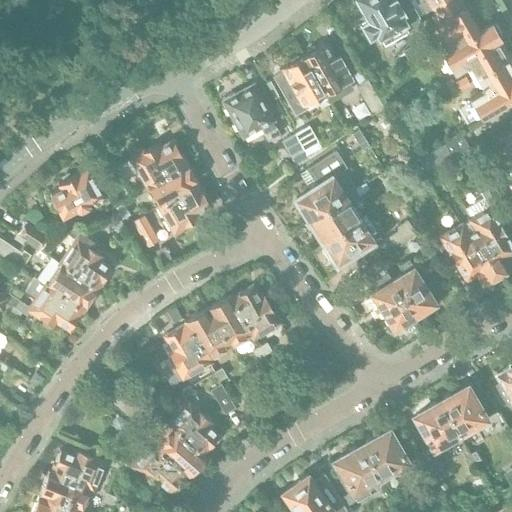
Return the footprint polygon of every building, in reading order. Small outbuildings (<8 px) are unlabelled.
[(422,23),(408,0),(357,0),(368,19),(361,23),(369,36),(376,33),(379,38),(394,30),(395,33),(408,25),(411,30),(422,23)] [(478,31),(460,0),(414,0),(422,13),(423,14),(425,15),(426,15),(428,15),(429,14),(429,12),(429,11),(431,10),(434,14),(431,17),(435,23),(434,24),(447,47),(441,51),(443,55),(438,58),(444,69),(450,66),(454,73),(465,67),(472,78),(476,76),(509,55),(499,38),(505,34),(498,23),(492,26),(490,23),(478,31)] [(352,78),(338,55),(334,58),(325,43),(316,48),(313,47),(307,50),(306,54),(303,56),(324,94),(329,103),(353,90),(348,80),(352,78)] [(511,60),(509,55),(476,76),(481,85),(480,86),(481,88),(482,87),(484,90),(469,99),(471,101),(469,102),(477,115),(479,115),(480,118),(511,99),(511,60)] [(324,94),(303,56),(299,58),(296,57),(291,60),(290,63),(281,68),(283,72),(274,77),(295,113),(304,108),(303,106),(324,94)] [(457,88),(467,81),(465,76),(454,82),(457,88)] [(383,109),(367,79),(356,86),(357,87),(356,87),(372,115),(383,109)] [(459,91),(470,85),(467,81),(457,88),(459,91)] [(271,119),(253,86),(236,95),(233,94),(228,97),(227,100),(224,101),(243,135),(258,126),(266,140),(278,133),(270,119),(271,119)] [(321,147),(309,125),(294,134),(306,155),(321,147)] [(508,136),(503,129),(494,134),(499,142),(508,136)] [(365,140),(358,130),(351,134),(352,134),(358,145),(365,140)] [(308,158),(306,155),(294,134),(281,141),(296,165),(308,158)] [(451,158),(469,147),(461,134),(417,160),(425,173),(451,158)] [(185,163),(173,142),(158,150),(155,145),(131,158),(145,184),(147,183),(148,184),(185,163)] [(456,168),(474,157),(469,147),(451,158),(456,168)] [(355,190),(356,189),(343,170),(346,168),(335,151),(306,170),(314,183),(307,187),(309,190),(295,199),(308,219),(344,197),(355,190)] [(197,185),(185,163),(148,184),(161,206),(197,185)] [(100,194),(86,168),(58,183),(60,188),(50,194),(51,195),(50,195),(50,199),(54,205),(57,207),(57,206),(62,215),(75,208),(78,210),(85,206),(86,202),(93,198),(97,206),(105,202),(100,194)] [(126,193),(120,183),(112,188),(118,198),(126,193)] [(359,196),(369,189),(365,183),(356,189),(355,190),(359,196)] [(195,213),(209,206),(197,185),(161,206),(159,207),(173,232),(198,218),(195,213)] [(320,244),(323,242),(359,219),(344,197),(308,219),(305,221),(320,244)] [(511,251),(511,243),(485,198),(465,209),(477,229),(492,253),(499,248),(504,256),(511,251)] [(129,215),(123,203),(114,208),(121,220),(129,215)] [(152,229),(144,215),(143,215),(132,222),(140,236),(152,229)] [(358,248),(372,240),(365,228),(369,226),(364,219),(360,221),(359,219),(323,242),(336,263),(350,254),(352,257),(360,252),(358,248)] [(437,233),(429,219),(419,225),(428,239),(437,233)] [(416,235),(415,234),(407,220),(396,227),(399,231),(388,238),(395,248),(416,235)] [(47,236),(25,222),(16,234),(29,243),(38,249),(47,236)] [(480,259),(466,235),(461,226),(441,236),(442,238),(436,241),(444,256),(447,255),(451,263),(455,260),(464,276),(468,277),(476,272),(471,264),(480,259)] [(511,268),(504,256),(499,248),(492,253),(477,229),(466,235),(480,259),(471,264),(476,272),(483,284),(511,268)] [(18,251),(23,244),(27,247),(29,243),(16,234),(9,245),(0,239),(0,254),(14,264),(21,253),(18,251)] [(110,269),(96,259),(99,255),(90,248),(93,243),(79,234),(59,263),(59,264),(59,265),(96,289),(110,269)] [(433,255),(428,248),(421,252),(426,260),(433,255)] [(96,289),(59,265),(59,264),(59,263),(51,258),(36,279),(46,285),(82,310),(96,289)] [(414,316),(392,280),(379,260),(362,273),(363,276),(357,280),(362,287),(366,284),(372,293),(370,294),(379,307),(378,308),(383,317),(384,316),(393,330),(414,316)] [(427,289),(422,280),(421,281),(408,260),(399,266),(404,273),(392,280),(414,316),(435,303),(426,290),(427,289)] [(82,310),(46,285),(30,308),(18,300),(14,307),(26,316),(30,310),(52,325),(55,320),(69,329),(82,310)] [(278,322),(265,298),(260,301),(251,287),(231,298),(254,336),(278,322)] [(0,307),(4,301),(14,307),(18,300),(6,292),(2,298),(0,296),(0,307)] [(254,336),(231,298),(229,295),(206,308),(229,346),(251,334),(252,337),(254,336)] [(229,346),(206,308),(183,321),(185,325),(205,360),(207,359),(229,346)] [(184,376),(207,363),(205,360),(185,325),(165,336),(173,350),(168,353),(173,361),(165,366),(174,382),(175,381),(181,392),(190,387),(184,376)] [(271,351),(266,342),(259,347),(264,355),(267,360),(274,356),(271,351)] [(264,355),(259,347),(252,351),(257,359),(264,355)] [(511,402),(511,360),(507,364),(509,367),(505,369),(496,375),(503,387),(498,390),(507,406),(511,402)] [(227,376),(221,368),(213,373),(218,381),(227,376)] [(235,408),(220,384),(210,390),(224,414),(235,408)] [(198,399),(190,387),(181,392),(187,403),(190,404),(198,399)] [(266,409),(253,387),(243,393),(255,415),(266,409)] [(485,419),(479,409),(482,407),(475,395),(472,396),(466,387),(452,395),(448,394),(444,396),(442,401),(440,402),(461,438),(475,430),(473,426),(485,419)] [(141,406),(121,388),(110,400),(131,419),(133,419),(142,408),(141,406)] [(461,438),(440,402),(439,402),(434,402),(430,404),(428,408),(414,416),(419,426),(416,427),(422,438),(425,436),(433,449),(445,443),(447,446),(461,438)] [(218,436),(209,428),(213,424),(190,404),(187,403),(169,424),(172,427),(203,453),(218,436)] [(128,434),(138,423),(133,419),(131,419),(122,429),(128,434)] [(206,456),(203,453),(172,427),(155,446),(185,473),(188,476),(206,456)] [(407,464),(402,455),(408,452),(409,452),(415,449),(413,446),(403,451),(396,440),(394,441),(388,431),(374,438),(370,438),(366,440),(364,444),(361,446),(379,480),(407,464)] [(438,468),(422,441),(413,446),(415,449),(418,455),(419,454),(432,475),(430,476),(435,485),(441,481),(436,472),(438,468)] [(185,473),(155,446),(154,447),(151,444),(133,464),(120,459),(117,467),(132,473),(134,467),(153,484),(157,480),(170,491),(185,473)] [(379,480),(361,446),(358,448),(353,447),(349,449),(347,454),(334,461),(339,472),(337,473),(344,485),(346,484),(356,502),(370,494),(366,486),(379,480)] [(91,490),(103,461),(117,467),(120,459),(105,453),(102,460),(77,451),(75,456),(60,450),(51,472),(48,470),(38,495),(78,510),(87,488),(91,490)] [(331,511),(324,501),(326,500),(323,496),(321,496),(307,475),(282,493),(289,502),(288,503),(293,511),(331,511)] [(113,505),(117,497),(106,492),(102,500),(113,505)] [(401,503),(396,494),(391,497),(396,506),(401,503)] [(77,511),(78,510),(38,495),(31,511),(77,511)] [(396,506),(391,497),(386,500),(392,509),(396,506)] [(511,511),(511,503),(497,511),(511,511)]
